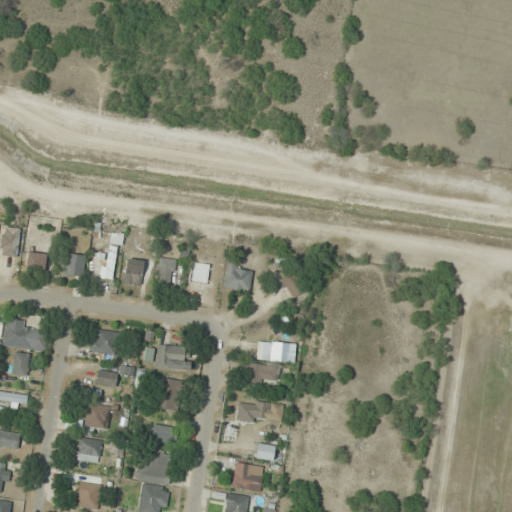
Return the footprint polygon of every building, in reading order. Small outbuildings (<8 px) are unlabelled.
[(44,270),(46,254),(28,252),(26,268),(44,270)] [(83,277),(85,255),(66,253),(63,275),(83,277)] [(107,277),(107,258),(94,257),(93,277),(107,277)] [(140,259),(125,259),(125,282),(130,282),(130,276),(140,276),(140,259)] [(254,276),(234,262),(221,280),(242,294),(254,276)] [(158,283),(171,284),(173,264),(159,263),(158,283)] [(219,287),(221,269),(205,268),(203,285),(219,287)] [(44,349),(47,331),(25,328),(26,322),(6,319),(3,344),(44,349)] [(92,354),(117,353),(117,330),(91,331),(92,354)] [(295,343),(256,343),(256,361),(295,361),(295,343)] [(155,367),(188,370),(190,347),(157,344),(155,367)] [(30,354),(14,352),(11,375),(27,377),(30,354)] [(249,384),(277,385),(277,366),(249,365),(249,384)] [(116,386),(117,373),(97,370),(95,384),(116,386)] [(161,397),(179,400),(183,381),(164,378),(161,397)] [(28,394),(0,391),(0,400),(27,403),(28,394)] [(281,423),(283,403),(238,400),(237,420),(281,423)] [(108,406),(84,406),(84,427),(108,427),(108,406)] [(176,425),(152,425),(152,442),(176,443),(176,425)] [(0,445),(18,448),(20,433),(0,430),(0,445)] [(99,464),(102,441),(76,437),(72,460),(99,464)] [(272,461),(275,446),(258,443),(255,458),(272,461)] [(141,449),(138,480),(169,484),(173,453),(141,449)] [(0,493),(1,493),(2,481),(8,481),(10,464),(0,463),(0,493)] [(261,475),(252,475),(252,464),(234,464),(234,490),(261,490),(261,475)] [(103,487),(80,481),(75,505),(98,510),(103,487)] [(162,511),(168,489),(143,483),(135,511),(162,511)] [(246,511),(250,497),(228,492),(224,511),(246,511)]
